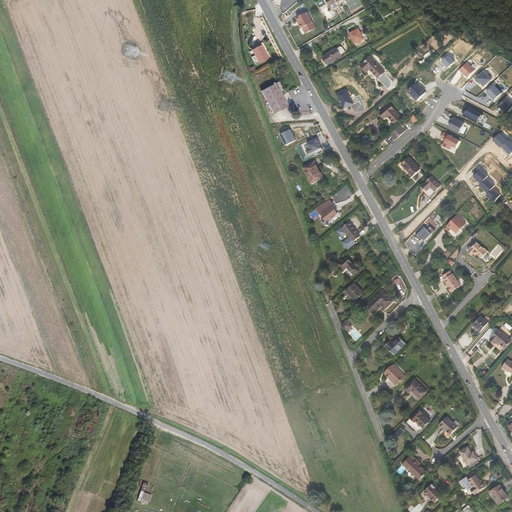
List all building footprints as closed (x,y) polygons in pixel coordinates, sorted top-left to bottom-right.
[(414,10),(410,4),(405,7),(409,13),(414,10)] [(316,29),(308,13),(297,19),(299,22),(300,26),(302,30),(304,29),(306,34),(316,29)] [(357,47),(366,43),(359,29),(350,34),(351,37),(357,47)] [(258,63),(258,64),(268,58),(261,45),(251,51),(253,55),(258,63)] [(337,49),(341,56),(346,53),(342,47),(341,47),(337,49)] [(323,58),(327,65),(333,61),(333,62),(341,56),(337,49),(323,58)] [(456,62),(450,55),(442,61),(449,68),(456,62)] [(370,70),(379,79),(389,89),(391,87),(392,80),(385,73),(386,72),(372,57),(362,66),(368,73),(370,70)] [(476,70),(467,63),(460,70),(469,78),(476,70)] [(492,79),(484,71),(477,78),(485,87),(492,79)] [(261,91),(273,114),(289,106),(277,83),(261,91)] [(423,90),(418,84),(410,91),(419,101),(428,93),(424,88),(423,90)] [(502,93),(494,85),(487,92),(495,99),(502,93)] [(355,105),(348,89),(338,93),(345,109),(355,105)] [(511,109),(511,102),(506,98),(500,107),(509,114),(511,109)] [(380,113),(385,118),(387,116),(395,124),(402,118),(390,105),(380,113)] [(479,123),(484,114),(471,107),(466,116),(479,123)] [(411,121),(414,125),(418,121),(414,116),(408,121),(410,122),(411,121)] [(466,123),(455,118),(450,128),(461,133),(466,123)] [(394,133),(398,138),(404,133),(400,128),(394,133)] [(291,129),(281,134),(286,145),(296,140),(291,129)] [(462,140),(450,134),(446,143),(458,148),(462,140)] [(321,143),(318,137),(308,143),(311,148),(307,150),(310,155),(322,148),(320,144),(321,143)] [(410,158),(402,165),(412,177),(420,169),(410,158)] [(323,177),(315,162),(303,168),(312,184),(323,177)] [(490,176),(482,169),(475,177),(482,183),(481,185),(490,193),(488,195),(496,203),(503,195),(495,188),(497,186),(488,178),(490,176)] [(425,194),(429,198),(441,186),(432,177),(422,187),(427,191),(425,194)] [(332,208),(331,206),(333,205),(330,200),(317,209),(324,220),(328,220),(334,216),(333,216),(336,214),(332,208)] [(449,226),(448,227),(451,230),(452,229),(457,233),(466,223),(458,216),(449,226)] [(350,221),(342,227),(350,238),(351,237),(354,241),(360,237),(357,233),(358,232),(350,221)] [(417,235),(423,228),(420,225),(414,233),(417,235)] [(433,234),(425,227),(418,236),(422,240),(423,239),(426,242),(433,234)] [(484,248),(477,242),(469,252),(473,255),(475,253),(477,255),(478,254),(482,258),(489,251),(485,248),(484,248)] [(461,249),(459,248),(452,257),(457,262),(459,260),(458,256),(461,249)] [(339,265),(344,270),(347,268),(354,275),(359,271),(347,258),(339,265)] [(446,278),(445,279),(448,284),(450,286),(449,287),(452,291),(453,291),(461,285),(453,273),(453,274),(451,270),(444,275),(446,278)] [(404,290),(408,288),(402,277),(398,279),(404,290)] [(347,292),(355,301),(364,293),(355,284),(347,292)] [(383,290),(367,305),(367,306),(374,314),(382,306),(385,309),(393,301),(383,290)] [(474,326),(481,332),(489,323),(481,317),(474,326)] [(347,331),(353,325),(349,321),(343,326),(347,331)] [(497,344),(491,339),(499,330),(495,327),(492,327),(490,328),(485,334),(490,340),(495,345),(497,344)] [(499,330),(491,339),(497,344),(498,342),(500,344),(505,348),(511,341),(499,330)] [(483,336),(468,354),(472,357),(487,339),(483,336)] [(399,337),(393,343),(392,341),(387,346),(395,355),(406,344),(399,337)] [(507,370),(511,373),(511,361),(511,362),(508,360),(502,368),(506,371),(507,370)] [(406,376),(395,365),(385,374),(396,385),(406,376)] [(415,379),(405,389),(409,394),(412,391),(420,399),(427,392),(415,379)] [(411,418),(416,422),(417,422),(423,428),(430,421),(419,410),(411,418)] [(444,428),(451,434),(458,427),(447,417),(440,425),(444,429),(444,428)] [(478,460),(475,454),(473,455),(472,453),(468,447),(460,452),(468,466),(478,460)] [(418,463),(419,462),(412,455),(403,464),(403,465),(420,480),(427,473),(424,470),(425,469),(420,465),(418,463)] [(472,488),(476,494),(487,486),(483,481),(482,482),(477,475),(469,480),(469,481),(473,487),(472,488)] [(433,484),(424,492),(435,503),(443,495),(433,484)] [(501,485),(490,492),(498,504),(509,497),(501,485)] [(137,501),(148,504),(152,494),(141,491),(137,501)]
